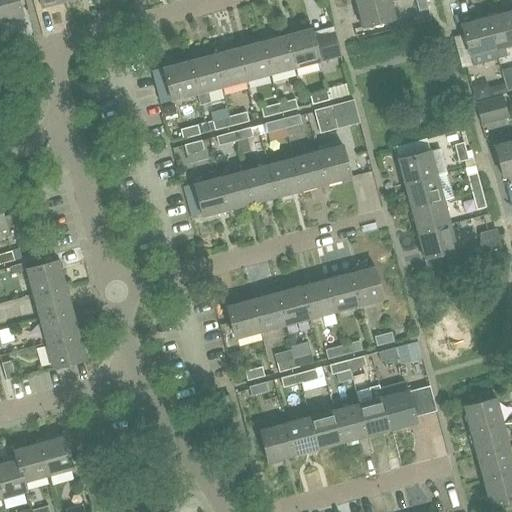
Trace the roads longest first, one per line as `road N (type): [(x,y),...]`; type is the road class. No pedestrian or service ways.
road 1 (residential): [(111,297),(386,220)]
road 2 (residential): [(67,130),(56,80),(61,57),(78,41),(229,0)]
road 3 (residential): [(111,297),(67,130)]
road 4 (residential): [(228,511),(133,378)]
road 5 (residential): [(293,511),(444,470)]
road 6 (residential): [(0,415),(133,378)]
